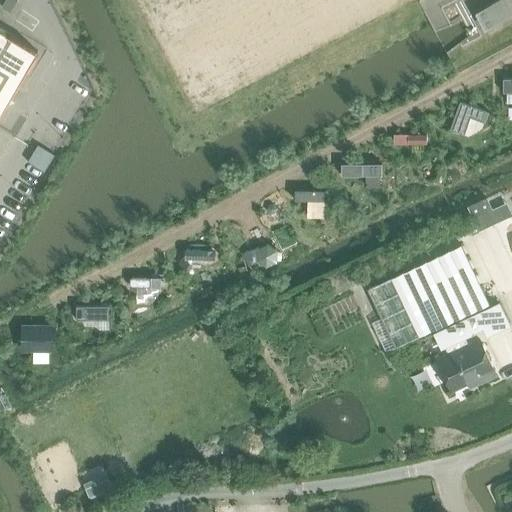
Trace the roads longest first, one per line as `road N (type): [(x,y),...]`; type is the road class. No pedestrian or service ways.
road 1 (residential): [(57,292),(511,55)]
road 2 (unclassified): [(140,511),(443,466)]
